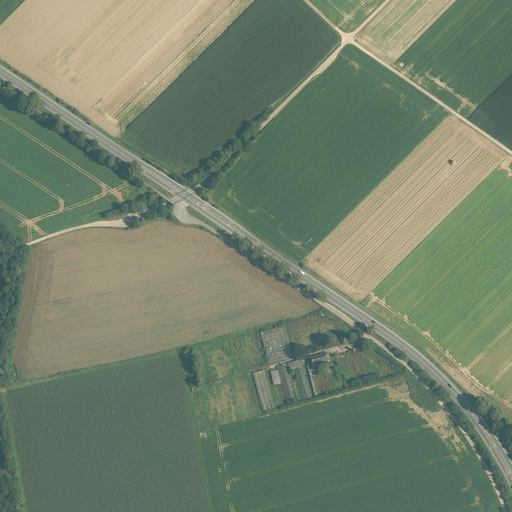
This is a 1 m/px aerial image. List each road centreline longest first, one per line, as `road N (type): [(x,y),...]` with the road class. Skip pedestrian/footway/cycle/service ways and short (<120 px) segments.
road 1 (primary): [(0,75),(421,360),(483,428),(511,478)]
road 2 (track): [(389,0),(195,190),(118,224),(61,232),(0,256)]
road 3 (track): [(211,511),(181,352),(0,391)]
road 4 (track): [(160,195),(388,352)]
road 5 (track): [(511,154),(304,0)]
road 6 (track): [(188,392),(370,339)]
road 7 (track): [(318,311),(181,352)]
